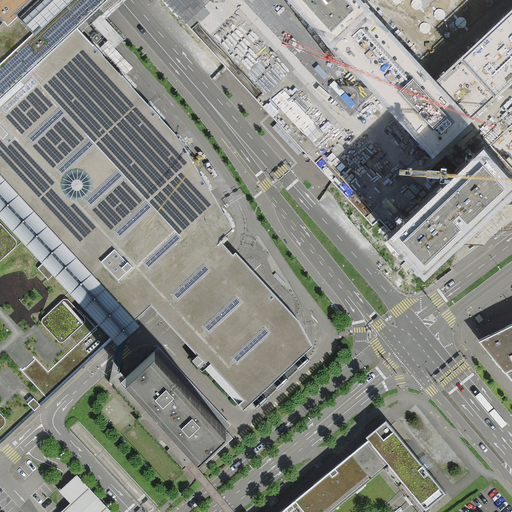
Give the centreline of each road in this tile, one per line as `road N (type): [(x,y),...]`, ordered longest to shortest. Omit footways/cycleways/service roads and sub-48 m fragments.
road 1 (primary): [(411,322),(273,162),(234,129)]
road 2 (tertiary): [(358,366),(182,511)]
road 3 (primary): [(234,129),(258,172),(354,292)]
road 4 (tertiary): [(213,511),(358,390)]
road 5 (primary): [(122,0),(234,129)]
road 6 (primary): [(511,445),(423,337)]
road 7 (tertiary): [(511,243),(411,322)]
